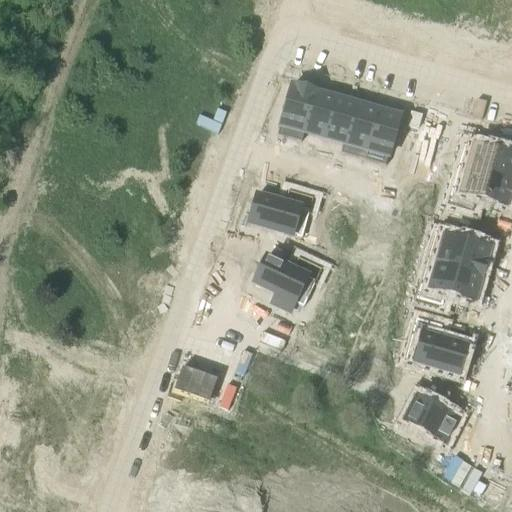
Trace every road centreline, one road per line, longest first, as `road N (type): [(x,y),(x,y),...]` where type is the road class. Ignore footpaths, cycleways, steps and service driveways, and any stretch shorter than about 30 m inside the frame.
road 1 (residential): [(283,28),(154,386)]
road 2 (residential): [(154,386),(383,511)]
road 3 (residential): [(511,95),(283,28)]
road 4 (residential): [(483,455),(486,372),(511,250)]
road 5 (residential): [(154,386),(109,511)]
